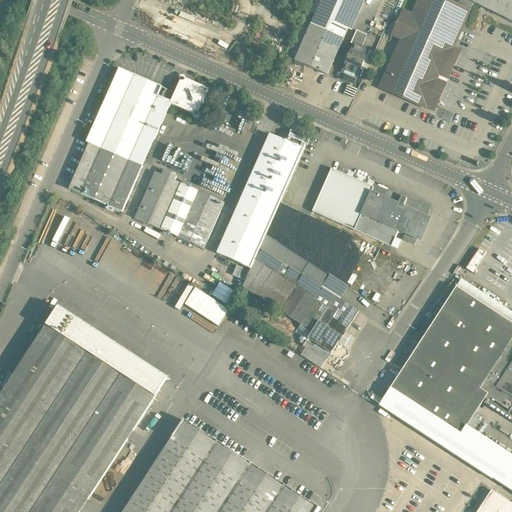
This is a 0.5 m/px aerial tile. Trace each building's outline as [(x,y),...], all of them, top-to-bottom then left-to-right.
[(314,0),(309,13),(315,16),(322,0),(314,0)] [(322,0),(315,16),(311,25),(343,39),(360,0),(322,0)] [(445,0),(418,0),(414,10),(460,30),(469,12),(469,11),(457,6),(448,1),(445,0)] [(472,3),(466,0),(460,0),(457,6),(469,11),(472,3)] [(511,0),(466,0),(472,3),(511,22),(511,0)] [(412,16),(402,12),(392,35),(401,40),(380,89),(425,109),(426,109),(433,112),(437,103),(460,53),(452,49),(460,30),(414,10),(412,16)] [(309,13),(289,59),(294,62),(311,24),(311,25),(315,16),(309,13)] [(311,25),(311,24),(294,62),(327,76),(343,39),(311,25)] [(366,36),(356,31),(350,44),(353,46),(354,44),(361,48),(366,36)] [(361,48),(354,44),(353,46),(341,74),(356,80),(361,68),(369,51),(361,48)] [(375,54),(369,51),(361,68),(367,71),(375,54)] [(119,70),(86,143),(89,144),(68,190),(122,213),(142,167),(128,161),(128,162),(100,150),(133,77),(119,70)] [(161,88),(133,76),(133,77),(100,150),(128,162),(128,161),(142,167),(170,105),(171,103),(157,97),(161,88)] [(208,90),(184,80),(184,78),(179,80),(180,81),(175,94),(161,88),(157,97),(171,103),(170,105),(193,115),(193,117),(198,115),(197,114),(208,90)] [(307,125),(295,120),(291,131),(302,136),(307,125)] [(40,151),(48,156),(61,131),(52,126),(40,151)] [(291,131),(290,131),(285,142),(295,147),(295,146),(303,150),(308,139),(302,136),(291,131)] [(269,135),(216,254),(242,266),(250,270),(265,236),(303,150),(295,146),(295,147),(285,142),(269,135)] [(373,188),(331,170),(312,212),(391,247),(398,232),(360,216),(373,188)] [(164,171),(161,176),(174,181),(176,177),(164,171)] [(161,176),(155,173),(134,219),(162,231),(175,202),(182,187),(182,185),(174,181),(161,176)] [(196,191),(182,185),(182,187),(185,189),(178,203),(175,202),(162,231),(176,237),(196,191)] [(429,210),(374,185),(373,188),(360,216),(398,232),(404,235),(402,240),(414,245),(429,210)] [(182,187),(175,202),(178,203),(185,189),(182,187)] [(224,203),(196,191),(176,237),(204,250),(224,203)] [(328,278),(265,237),(266,236),(265,236),(250,270),(242,287),(280,312),(296,288),(312,298),(314,295),(317,297),(320,297),(324,299),(328,292),(321,288),(328,278)] [(347,288),(330,276),(328,278),(321,288),(328,292),(340,300),(347,288)] [(230,307),(242,287),(224,277),(212,296),(230,307)] [(220,328),(232,310),(197,288),(186,307),(220,328)] [(312,298),(296,288),(280,312),(301,325),(304,320),(316,301),(312,298)] [(390,389),(452,430),(461,436),(467,427),(487,396),(478,391),(511,339),(511,324),(456,288),(390,389)] [(328,292),(324,299),(320,297),(317,297),(314,295),(312,298),(316,301),(304,320),(315,327),(318,322),(342,337),(358,312),(340,300),(328,292)] [(166,380),(57,309),(46,327),(154,398),(166,380)] [(304,320),(301,325),(295,334),(300,337),(300,345),(302,347),(315,327),(304,320)] [(342,337),(318,322),(315,327),(302,347),(307,350),(326,361),(342,337)] [(0,395),(0,511),(80,511),(155,398),(46,327),(45,327),(0,396),(0,395)] [(511,339),(478,391),(487,396),(511,412),(511,339)] [(326,361),(307,350),(303,356),(322,368),(326,361)] [(326,373),(319,383),(324,386),(331,376),(326,373)] [(511,456),(467,427),(461,436),(452,430),(390,389),(379,406),(511,493),(511,491),(511,456)] [(313,506),(183,421),(171,439),(172,439),(124,511),(317,511),(320,509),(313,505),(313,506)] [(511,511),(511,504),(491,491),(477,511),(511,511)]
